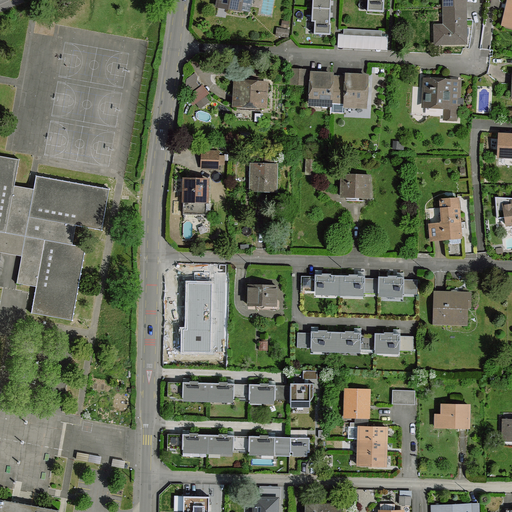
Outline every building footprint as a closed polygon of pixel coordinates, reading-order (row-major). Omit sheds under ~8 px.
[(213,0),(213,8),(239,12),(240,0),(213,0)] [(274,12),(274,0),(265,0),(264,11),(274,12)] [(314,34),(330,35),(331,24),(329,24),(330,0),(312,0),(312,21),(315,22),(314,34)] [(368,0),(368,11),(384,12),(384,1),(383,1),(382,0),(368,0)] [(465,0),(441,0),(442,24),(433,24),(434,46),(467,45),(465,0)] [(511,0),(506,0),(500,26),(511,29),(511,0)] [(341,46),(389,48),(390,35),(382,35),(383,29),(342,27),(341,46)] [(366,76),(307,74),(307,70),(290,69),(289,85),(306,86),(305,108),(330,109),(330,105),(342,105),(342,110),(365,111),(366,76)] [(452,80),(423,77),(421,110),(443,112),(442,122),(455,123),(457,106),(450,106),(452,80)] [(266,83),(232,81),(231,110),(265,112),(266,83)] [(192,93),(201,107),(214,100),(205,85),(192,93)] [(511,135),(497,135),(496,161),(511,161),(511,135)] [(219,156),(204,156),(204,169),(219,170),(219,156)] [(20,162),(0,158),(0,231),(8,233),(20,162)] [(277,165),(249,164),(248,195),(275,196),(277,165)] [(369,177),(340,176),(339,200),(369,201),(369,177)] [(111,192),(38,179),(37,190),(31,217),(78,226),(104,229),(111,192)] [(207,181),(187,180),(186,215),(206,216),(207,181)] [(37,190),(18,186),(8,233),(51,241),(74,246),(78,226),(31,217),(37,190)] [(462,239),(459,200),(440,201),(442,224),(429,225),(431,242),(462,239)] [(511,201),(501,203),(504,224),(511,222),(511,201)] [(0,231),(0,255),(21,260),(16,285),(41,290),(51,241),(8,233),(0,231)] [(74,246),(51,241),(41,290),(36,312),(75,319),(87,250),(74,246)] [(313,291),(314,276),(300,276),(300,291),(313,291)] [(364,277),(314,276),(313,291),(313,295),(363,296),(363,292),(364,277)] [(378,278),(364,277),(363,292),(377,293),(378,278)] [(403,278),(378,278),(377,293),(377,296),(403,297),(403,293),(403,278)] [(416,279),(403,278),(403,293),(416,293),(416,279)] [(11,285),(0,282),(0,394),(16,313),(6,311),(11,285)] [(182,329),(181,352),(210,352),(211,283),(186,282),(185,329),(182,329)] [(276,282),(250,282),(249,303),(276,304),(276,282)] [(471,306),(471,290),(433,289),(432,323),(467,324),(467,306),(471,306)] [(310,347),(310,332),(297,332),(296,347),(310,347)] [(359,333),(310,332),(310,347),(310,351),(359,352),(359,349),(359,334),(359,333)] [(374,334),(359,334),(359,349),(374,349),(374,334)] [(398,334),(374,334),(374,349),(374,354),(398,354),(398,350),(398,336),(398,334)] [(413,336),(398,336),(398,350),(413,350),(413,336)] [(316,371),(302,370),(302,378),(316,379),(316,371)] [(290,385),(168,383),(168,397),(184,397),(184,403),(234,404),(234,398),(250,399),(250,405),(275,405),(275,400),(290,399),(290,385)] [(290,383),(290,385),(290,399),(289,407),(309,407),(308,401),(312,396),(312,383),(290,383)] [(371,390),(346,389),(345,419),(370,419),(371,390)] [(394,391),(393,404),(415,405),(416,392),(394,391)] [(470,427),(470,402),(441,401),(441,412),(435,412),(435,426),(470,427)] [(511,417),(503,417),(502,440),(511,440),(511,417)] [(351,424),(350,437),(359,437),(360,425),(351,424)] [(386,466),(387,428),(361,427),(360,466),(386,466)] [(289,438),(167,434),(167,448),(182,449),(182,453),(231,455),(232,450),(248,451),(248,455),(289,456),(289,451),(289,438)] [(308,438),(289,438),(289,451),(291,451),(291,456),(306,456),(306,452),(308,452),(308,438)] [(260,486),(260,499),(277,499),(281,500),(281,487),(260,486)] [(209,511),(209,497),(184,497),(183,511),(209,511)] [(260,499),(255,499),(254,511),(277,511),(277,499),(260,499)] [(58,511),(59,511),(0,500),(0,511),(58,511)] [(477,511),(477,501),(431,504),(431,511),(477,511)] [(340,511),(341,503),(304,502),(303,511),(340,511)]
